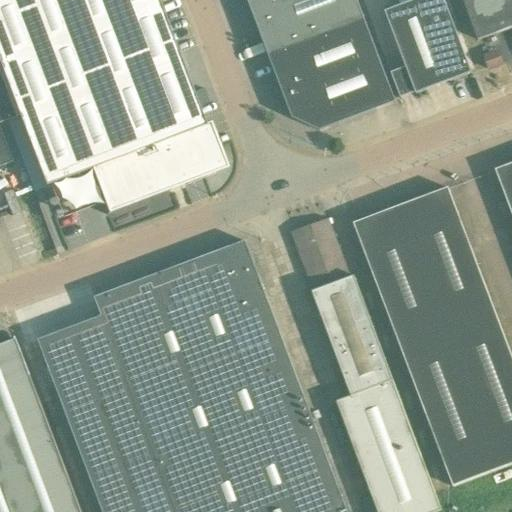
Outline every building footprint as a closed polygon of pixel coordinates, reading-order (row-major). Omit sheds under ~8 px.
[(0,0),(0,84),(13,119),(17,117),(43,188),(48,186),(63,181),(63,180),(89,170),(102,203),(106,215),(169,191),(168,188),(183,183),(184,185),(225,170),(208,124),(203,126),(155,0),(0,0)] [(356,0),(247,0),(291,118),(317,131),(394,101),(356,0)] [(470,72),(443,0),(412,0),(383,11),(414,93),(470,72)] [(511,0),(462,0),(478,41),(511,27),(511,0)] [(489,69),(502,65),(498,52),(485,57),(489,69)] [(0,166),(9,163),(0,139),(0,123),(13,119),(0,84),(0,166)] [(511,164),(448,189),(490,299),(511,357),(511,164)] [(453,487),(511,465),(511,357),(490,299),(448,189),(354,225),(453,487)] [(376,511),(440,511),(442,511),(354,277),(351,278),(329,220),(291,233),(313,292),(312,293),(351,397),(336,403),(376,511)] [(346,511),(245,242),(95,299),(102,317),(38,341),(102,511),(346,511)] [(80,511),(15,339),(0,345),(0,511),(80,511)]
